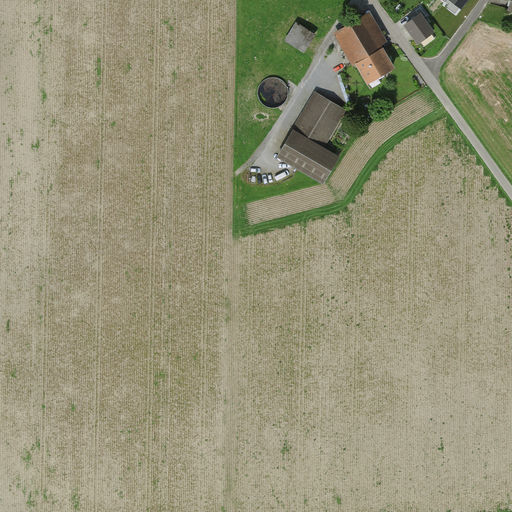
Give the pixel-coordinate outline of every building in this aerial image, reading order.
[(433,28),(420,11),(405,22),(418,40),(433,28)] [(385,47),(391,43),(372,13),(335,35),(354,66),(357,64),(385,47)] [(298,19),(285,37),(304,51),(317,33),(298,19)] [(385,47),(357,64),(370,85),(397,68),(385,47)] [(294,127),(326,146),(348,109),(316,90),(294,127)] [(294,127),(278,155),(324,182),(340,154),(326,146),(294,127)]
